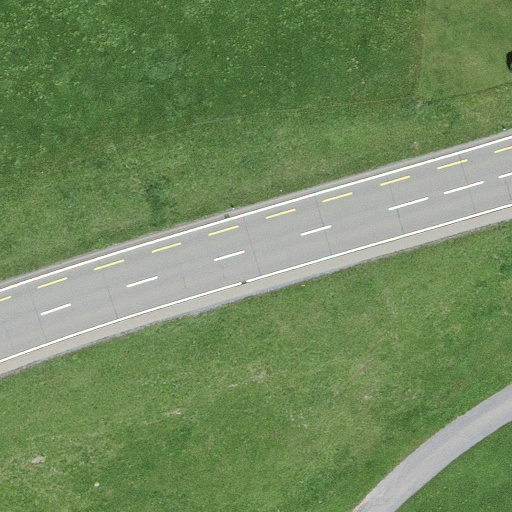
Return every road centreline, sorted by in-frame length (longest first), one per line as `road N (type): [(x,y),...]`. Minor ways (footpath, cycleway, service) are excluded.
road 1 (secondary): [(0,332),(511,174)]
road 2 (track): [(511,405),(431,452),(373,511)]
